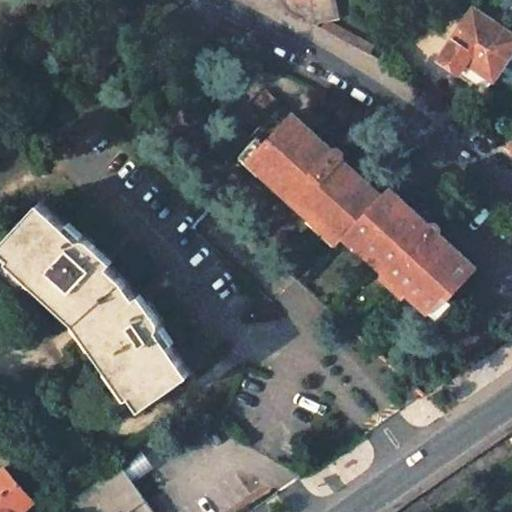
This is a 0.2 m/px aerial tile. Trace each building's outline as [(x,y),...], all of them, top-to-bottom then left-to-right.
[(331,0),(280,0),(288,11),(312,25),(334,15),(331,0)] [(468,63),(493,80),(511,51),(511,35),(473,9),(440,58),(461,73),(468,63)] [(328,20),(322,30),(369,55),(375,45),(328,20)] [(493,80),(468,63),(461,73),(486,90),(493,80)] [(299,204),(313,217),(315,216),(342,240),(343,239),(344,238),(352,229),(382,196),(353,170),(349,174),(341,167),(345,162),(345,153),(339,148),(330,148),(282,104),(279,106),(267,94),(256,106),(268,117),(250,137),(255,142),(258,139),(265,146),(257,154),(270,164),(262,173),(298,205),(299,204)] [(270,164),(257,154),(265,146),(258,139),(255,142),(243,156),(262,173),(270,164)] [(511,139),(499,145),(511,153),(511,139)] [(341,167),(349,174),(353,170),(345,162),(341,167)] [(393,283),(426,313),(427,314),(443,297),(449,302),(478,270),(443,238),(442,230),(436,226),(429,225),(423,231),(413,223),(419,216),(389,189),(382,196),(352,229),(364,240),(356,249),(384,275),(388,270),(398,279),(393,283)] [(39,202),(0,244),(0,247),(77,319),(140,409),(189,374),(158,330),(159,327),(160,325),(160,323),(159,322),(159,320),(159,319),(151,307),(136,298),(123,280),(96,255),(101,250),(89,240),(88,240),(88,239),(87,239),(86,239),(84,238),(79,239),(39,202)] [(296,208),(337,245),(342,240),(315,216),(313,217),(299,204),(298,205),(296,208)] [(356,249),(364,240),(352,229),(344,238),(343,239),(355,250),(356,249)] [(380,278),(389,287),(393,283),(398,279),(388,270),(384,275),(380,278)] [(443,297),(427,314),(436,322),(452,305),(449,302),(443,297)] [(143,451),(122,465),(134,482),(155,468),(143,451)] [(121,464),(71,498),(84,511),(153,511),(134,482),(122,465),(121,464)] [(0,511),(20,511),(34,501),(4,467),(0,470),(0,511)] [(47,484),(39,491),(49,503),(57,495),(47,484)]
